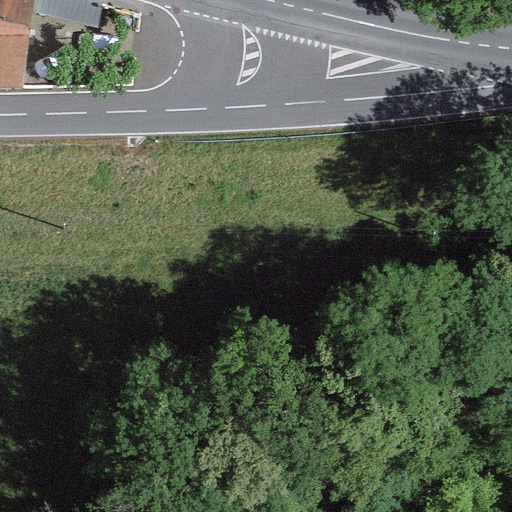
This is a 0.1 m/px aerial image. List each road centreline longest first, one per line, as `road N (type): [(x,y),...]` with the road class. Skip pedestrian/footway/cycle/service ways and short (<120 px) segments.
road 1 (tertiary): [(511,82),(221,108)]
road 2 (tertiary): [(267,0),(511,49)]
road 3 (tertiary): [(221,108),(0,114)]
road 4 (tertiary): [(235,0),(252,56),(221,108)]
